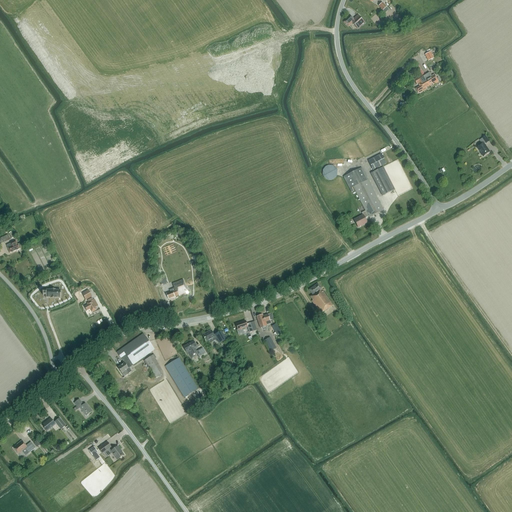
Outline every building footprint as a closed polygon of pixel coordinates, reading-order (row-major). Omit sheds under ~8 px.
[(354,19),(351,16),(344,22),(348,27),(353,23),(353,24),(357,29),(364,22),(358,16),(354,19)] [(433,58),(430,52),(424,55),(427,61),(433,58)] [(434,75),(432,76),(429,72),(423,76),(423,77),(425,80),(426,80),(429,85),(432,84),(433,85),(438,82),(440,81),(438,78),(437,79),(434,75)] [(418,84),(420,86),(416,89),(418,94),(427,89),(426,88),(430,86),(429,85),(426,80),(425,80),(423,77),(423,76),(422,75),(414,80),(416,85),(418,83),(419,84),(418,84)] [(482,155),(483,157),(490,152),(485,144),(486,144),(489,141),(486,136),(480,141),(482,144),(477,148),(481,153),(480,154),(481,156),(482,155)] [(373,170),(386,163),(382,154),(368,161),(373,170)] [(331,166),(329,166),(328,166),(326,167),(324,168),(323,170),(323,171),(323,173),(323,175),(323,176),(324,177),(325,178),(326,179),(328,180),(330,180),(332,180),(333,179),(335,178),(336,177),(337,176),(337,174),(337,172),(337,171),(336,169),(335,168),(333,166),(331,166)] [(371,173),(382,196),(395,190),(383,167),(371,173)] [(383,210),(368,180),(361,168),(343,177),(349,189),(353,187),(365,211),(362,213),(363,215),(354,220),(358,228),(367,223),(365,219),(368,217),(369,218),(383,210)] [(0,244),(10,239),(8,235),(0,238),(0,244)] [(10,253),(19,249),(16,241),(7,246),(10,253)] [(172,275),(179,273),(177,264),(170,265),(172,275)] [(179,297),(188,293),(183,280),(173,284),(174,288),(170,290),(170,292),(166,294),(168,299),(178,295),(179,297)] [(321,314),(332,305),(323,292),(322,293),(320,290),(321,289),(318,284),(309,290),(313,295),(310,297),(313,300),(312,301),(321,314)] [(61,296),(61,292),(60,292),(60,290),(55,290),(51,289),(51,290),(46,290),(46,292),(45,292),(43,292),(43,295),(45,295),(46,295),(45,297),(51,298),(55,298),(60,298),(60,296),(61,296)] [(95,307),(97,305),(94,300),(93,300),(92,298),(87,301),(89,303),(87,304),(88,305),(84,306),(87,311),(89,310),(90,313),(92,312),(96,310),(95,307)] [(256,317),(260,328),(267,326),(267,325),(271,324),(270,321),(273,320),(271,313),(268,315),(268,314),(263,316),(262,315),(256,317)] [(249,333),(253,331),(250,323),(246,324),(245,321),(236,324),(238,330),(237,330),(238,334),(244,332),(242,329),(247,327),(249,333)] [(219,344),(226,340),(221,331),(213,335),(211,331),(203,335),(206,342),(208,340),(210,343),(216,339),(219,344)] [(129,368),(155,350),(143,333),(117,352),(124,363),(118,368),(124,377),(129,374),(128,373),(131,372),(129,368)] [(276,348),(270,337),(264,341),(271,352),(276,348)] [(195,349),(197,348),(193,341),(183,347),(187,353),(188,353),(192,359),(195,356),(195,355),(197,354),(198,357),(205,353),(202,348),(196,352),(195,349)] [(153,354),(143,361),(147,367),(148,366),(155,378),(162,373),(160,366),(155,359),(156,358),(153,354)] [(184,397),(197,389),(178,358),(165,366),(184,397)] [(74,403),(79,409),(80,408),(86,416),(92,412),(85,403),(83,405),(79,399),(74,403)] [(61,430),(66,426),(59,418),(55,422),(54,423),(50,418),(42,425),(47,432),(57,424),(61,430)] [(31,442),(29,444),(26,446),(22,441),(18,444),(19,444),(13,448),(18,454),(25,449),(28,454),(35,448),(31,442)] [(117,460),(124,455),(117,446),(111,451),(109,449),(111,447),(107,442),(98,448),(102,454),(105,452),(108,456),(112,453),(117,460)] [(94,447),(88,451),(92,456),(93,456),(96,461),(100,458),(96,453),(98,452),(94,447)]
